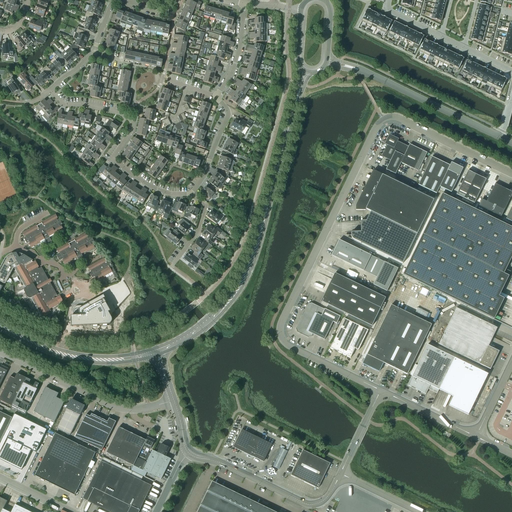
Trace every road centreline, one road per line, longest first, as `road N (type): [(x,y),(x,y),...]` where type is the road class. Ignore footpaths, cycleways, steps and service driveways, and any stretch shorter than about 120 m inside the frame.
road 1 (unclassified): [(379,390),(280,336),(378,126),(398,119),(511,174)]
road 2 (residential): [(190,194),(156,190),(111,158),(130,132),(124,115),(62,104),(49,90)]
road 3 (secondary): [(157,354),(207,328),(239,292),(271,190)]
road 4 (secondary): [(271,190),(224,302),(156,348)]
road 5 (unclassified): [(173,401),(123,410),(0,352)]
road 6 (secondary): [(0,329),(85,363),(157,354)]
road 7 (secondary): [(156,348),(86,356),(0,324)]
road 8 (unclassified): [(352,68),(498,136)]
road 9 (unclassified): [(340,474),(324,499),(307,504),(211,459)]
